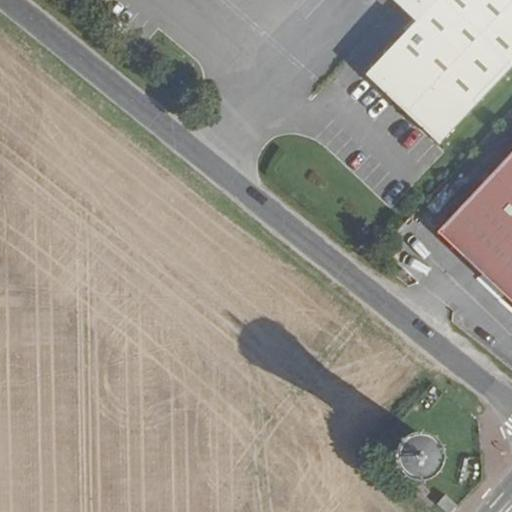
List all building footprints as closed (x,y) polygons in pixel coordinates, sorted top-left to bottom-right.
[(511,0),(393,0),(416,21),(366,75),(439,143),(511,66),(511,0)] [(189,100),(196,93),(182,81),(176,88),(185,95),(184,96),(189,100)] [(511,151),(437,232),(511,302),(511,151)] [(426,439),(422,438),(417,438),(413,440),(410,442),(407,446),(406,450),(406,454),(407,458),(409,462),(412,465),(415,467),(420,468),(424,467),(428,466),(431,463),(434,460),(435,456),(436,452),(435,447),(433,444),(430,441),(426,439)] [(437,503),(446,511),(451,511),(457,506),(445,495),(437,503)]
